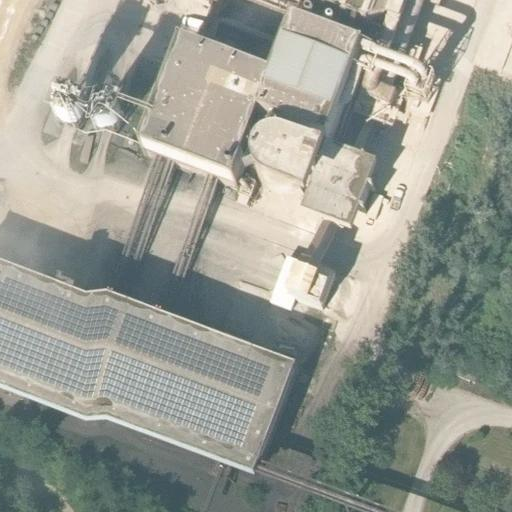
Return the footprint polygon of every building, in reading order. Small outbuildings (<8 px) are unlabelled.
[(399,9),(372,0),(315,0),(308,23),(386,49),(399,9)] [(366,63),(289,37),(271,89),(177,57),(141,163),(237,195),(259,132),(334,157),(366,63)] [(63,167),(81,167),(81,130),(63,130),(63,167)] [(346,246),(347,242),(353,244),(354,244),(355,244),(380,178),(331,160),(328,169),(329,170),(325,179),(293,168),(282,172),(269,187),(269,202),(271,215),(279,223),(346,246)] [(0,267),(0,393),(260,491),(301,381),(0,267)] [(300,283),(291,307),(314,316),(325,320),(333,299),(337,288),(305,276),(302,284),(300,283)] [(328,328),(324,338),(335,342),(338,332),(328,328)] [(457,373),(454,383),(477,391),(480,381),(457,373)]
